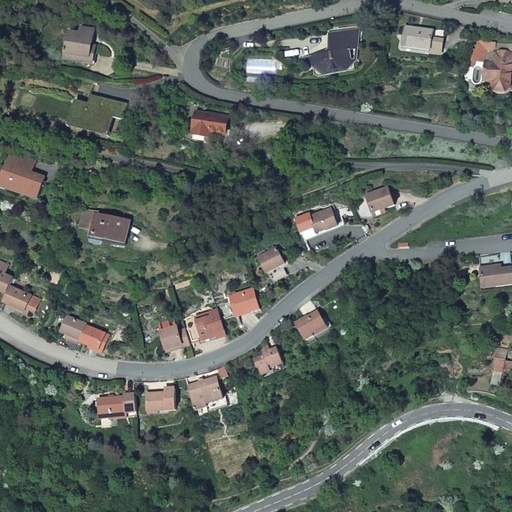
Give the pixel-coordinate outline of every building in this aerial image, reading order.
[(66,54),(93,58),(95,44),(92,44),(94,29),(82,27),(81,33),(70,31),(66,54)] [(435,31),(406,27),(404,45),(431,50),(431,53),(442,54),(445,30),(435,29),(435,31)] [(322,75),(354,69),(351,51),(359,49),(357,41),(360,41),(358,31),(330,36),(333,54),(313,58),(315,68),(321,67),(322,75)] [(511,87),(511,69),(511,52),(505,52),(496,51),(497,43),(478,40),(471,61),(485,62),(485,81),(493,82),(492,83),(492,86),(493,89),(495,91),(499,93),(502,94),(505,94),(508,93),(509,91),(510,89),(511,87)] [(506,44),(497,43),(496,51),(505,52),(506,44)] [(65,60),(95,64),(98,44),(95,44),(93,58),(66,54),(65,60)] [(92,95),(90,103),(95,104),(96,98),(128,106),(129,104),(92,95)] [(81,109),(77,125),(111,133),(115,118),(125,120),(128,106),(96,98),(95,104),(75,99),(73,107),(81,109)] [(81,109),(73,107),(69,127),(110,137),(111,133),(77,125),(81,109)] [(229,117),(197,112),(194,134),(208,136),(208,132),(226,134),(229,117)] [(8,188),(25,194),(25,195),(37,199),(41,187),(43,186),(42,183),(44,180),(30,175),(35,161),(9,155),(2,178),(10,181),(8,188)] [(388,188),(367,196),(369,202),(373,211),(373,213),(394,205),(388,188)] [(331,209),(338,227),(342,225),(333,203),(329,204),(331,209)] [(331,209),(311,216),(318,234),(327,230),(328,231),(338,227),(331,209)] [(108,214),(86,210),(82,227),(92,229),(90,239),(90,241),(90,242),(91,243),(92,243),(101,245),(103,244),(104,243),(105,238),(124,241),(128,221),(107,218),(108,214)] [(318,234),(311,216),(310,214),(296,219),(306,238),(318,234)] [(307,241),(343,228),(342,225),(338,227),(328,231),(327,230),(318,234),(306,238),(307,241)] [(260,257),(268,273),(285,264),(278,249),(276,250),(271,252),(267,254),(260,257)] [(0,290),(7,293),(10,286),(14,277),(5,274),(9,264),(0,260),(0,290)] [(500,267),(482,270),(484,286),(496,285),(496,288),(511,285),(511,268),(501,270),(500,267)] [(33,296),(10,286),(7,293),(4,302),(11,305),(26,311),(33,296)] [(235,313),(249,309),(250,313),(261,309),(254,289),(230,297),(235,313)] [(33,296),(26,311),(30,313),(35,315),(42,299),(33,296)] [(30,313),(26,311),(11,305),(10,308),(28,316),(30,313)] [(211,315),(196,320),(196,322),(192,323),(193,327),(188,328),(193,341),(202,338),(203,341),(219,336),(220,339),(228,336),(219,308),(210,311),(211,315)] [(210,311),(195,317),(196,320),(211,315),(210,311)] [(306,341),(316,336),(314,334),(327,326),(323,320),(319,312),(297,325),(306,341)] [(88,325),(69,316),(62,332),(67,334),(73,336),(71,340),(80,344),(81,342),(88,325)] [(174,318),(158,323),(160,330),(177,325),(174,318)] [(323,320),(327,326),(328,329),(332,327),(326,318),(323,320)] [(107,334),(88,325),(81,342),(98,349),(101,343),(104,344),(107,334)] [(177,325),(160,330),(166,349),(183,344),(184,346),(191,344),(186,328),(179,330),(177,325)] [(327,326),(314,334),(316,336),(328,329),(327,326)] [(104,344),(101,350),(104,352),(111,335),(107,334),(104,344)] [(265,357),(255,361),(259,370),(260,369),(263,376),(271,373),(269,367),(272,366),(274,369),(284,365),(278,349),(272,352),(269,346),(263,353),(265,357)] [(501,372),(504,360),(496,358),(493,371),(494,371),(501,372)] [(284,365),(274,369),(276,374),(286,369),(284,365)] [(494,371),(492,385),(499,386),(501,372),(494,371)] [(223,400),(217,378),(209,381),(209,383),(202,386),(201,383),(188,387),(196,412),(208,408),(207,405),(223,400)] [(166,394),(148,395),(149,413),(175,411),(175,389),(166,389),(166,394)] [(125,397),(98,399),(100,419),(110,419),(111,420),(128,418),(127,414),(137,413),(135,395),(124,396),(125,397)] [(223,400),(207,405),(208,408),(209,410),(225,405),(223,400)]
